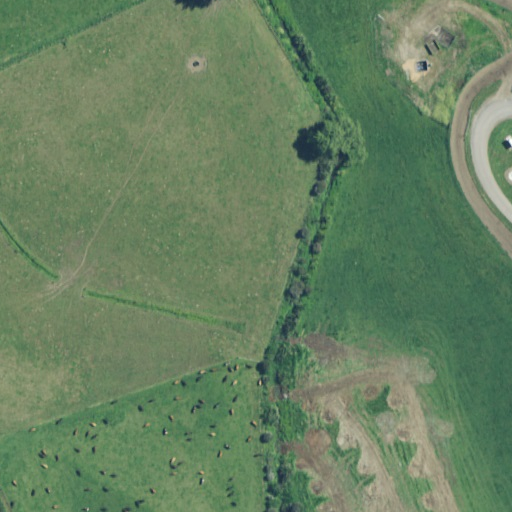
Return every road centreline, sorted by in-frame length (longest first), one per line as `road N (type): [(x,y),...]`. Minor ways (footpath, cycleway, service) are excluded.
road 1 (track): [(253,0),(318,118),(268,307),(268,511)]
road 2 (track): [(511,107),(492,104),(482,141),(491,173),(511,194)]
